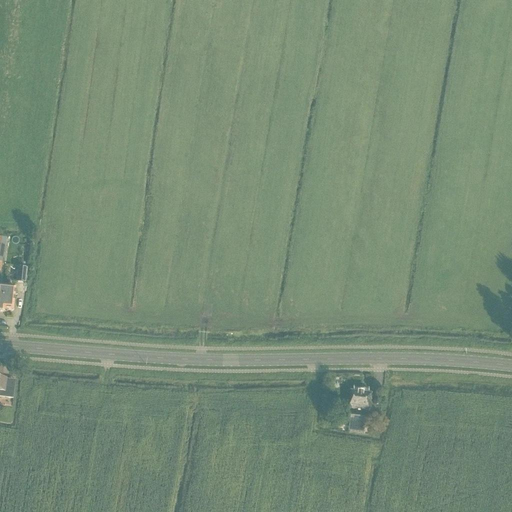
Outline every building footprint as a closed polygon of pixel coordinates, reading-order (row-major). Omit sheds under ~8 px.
[(25,271),(17,270),(16,282),(23,283),(25,271)] [(0,312),(4,313),(4,310),(13,311),(15,297),(14,297),(17,296),(17,292),(15,291),(15,288),(0,286),(0,312)] [(3,368),(0,367),(0,397),(12,400),(14,393),(5,391),(6,380),(1,379),(3,368)] [(372,395),(351,392),(349,410),(357,411),(356,413),(352,413),(350,423),(351,423),(350,427),(364,428),(364,424),(365,425),(366,414),(362,414),(362,411),(370,412),(372,395)] [(0,422),(8,423),(9,416),(0,414),(0,422)]
